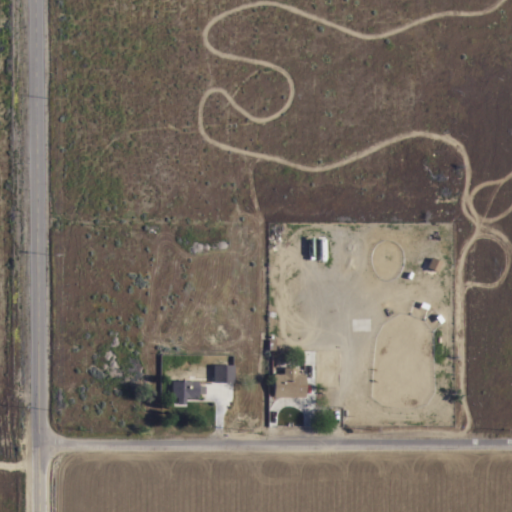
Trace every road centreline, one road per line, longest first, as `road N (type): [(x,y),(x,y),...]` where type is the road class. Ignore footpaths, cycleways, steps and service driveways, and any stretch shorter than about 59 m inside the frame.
road 1 (tertiary): [(39,511),(36,0)]
road 2 (residential): [(39,450),(511,449)]
